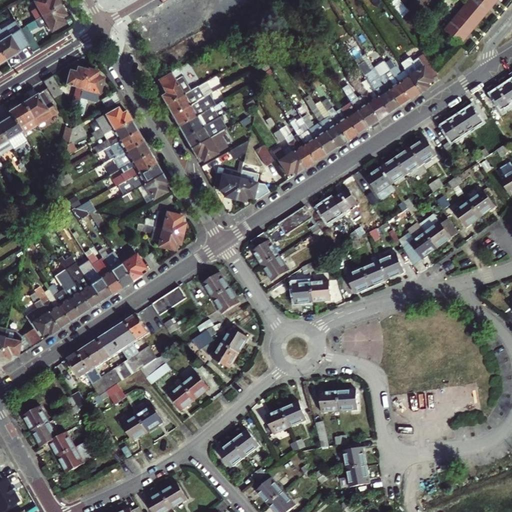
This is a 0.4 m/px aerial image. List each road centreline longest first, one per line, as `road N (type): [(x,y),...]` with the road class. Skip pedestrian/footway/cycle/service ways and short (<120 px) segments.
road 1 (residential): [(221,243),(511,54)]
road 2 (residential): [(511,417),(476,445),(399,454),(385,439),(372,374),(318,351)]
road 3 (residential): [(0,389),(221,243)]
road 4 (residential): [(221,243),(99,29)]
road 5 (residential): [(312,332),(348,313),(456,285)]
road 6 (residential): [(77,511),(191,448)]
road 7 (residential): [(191,448),(286,366)]
